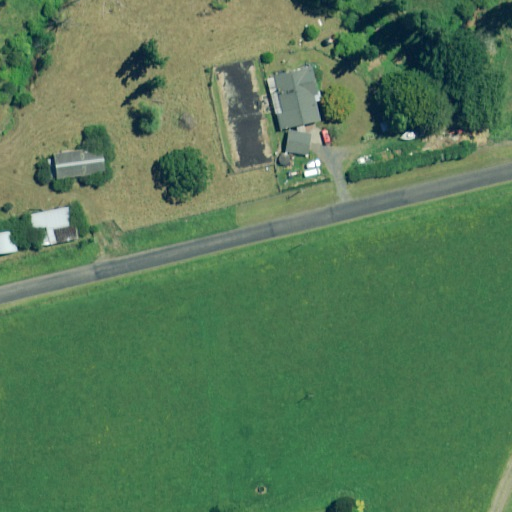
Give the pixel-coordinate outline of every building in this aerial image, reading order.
[(315,121),(304,68),(264,76),(275,129),(315,121)] [(395,118),(380,122),(383,132),(398,128),(395,118)] [(308,136),(285,132),(281,150),(305,154),(308,136)] [(55,160),(48,161),(50,180),(107,173),(103,147),(54,153),(55,160)] [(79,206),(28,216),(34,248),(85,239),(79,206)] [(0,254),(16,253),(14,233),(0,234),(0,254)]
